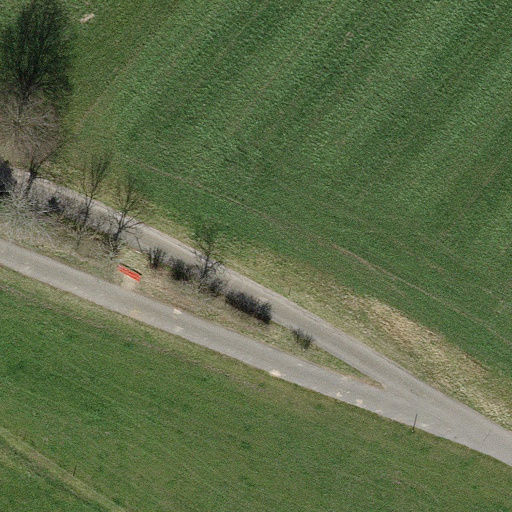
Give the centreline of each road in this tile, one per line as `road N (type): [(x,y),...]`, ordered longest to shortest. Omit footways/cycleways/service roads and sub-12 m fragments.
road 1 (track): [(0,173),(216,275),(511,449)]
road 2 (track): [(505,445),(0,250)]
